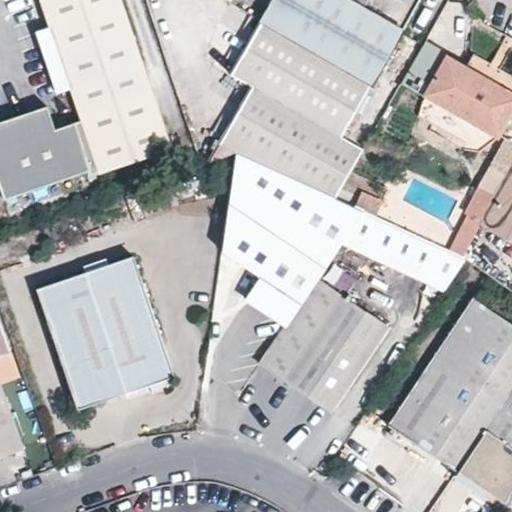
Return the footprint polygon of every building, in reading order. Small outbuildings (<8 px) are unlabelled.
[(101,174),(173,150),(121,0),(47,0),(43,2),(52,30),(72,90),(101,174)] [(273,0),(262,20),(373,83),(402,31),(365,10),(370,0),(273,0)] [(435,45),(463,48),(468,5),(440,1),(435,45)] [(262,20),(231,76),(343,138),(373,83),(262,20)] [(52,30),(37,35),(58,95),(72,90),(52,30)] [(422,78),(438,48),(425,41),(409,70),(422,78)] [(511,74),(470,51),(461,65),(511,92),(511,74)] [(497,136),(511,108),(511,92),(461,65),(443,55),(422,94),(497,136)] [(362,150),(343,138),(231,76),(227,81),(250,93),(211,162),(234,156),(315,190),(335,199),(362,150)] [(0,190),(6,208),(100,175),(83,123),(54,133),(46,109),(0,125),(0,190)] [(260,276),(244,301),(284,328),(317,279),(341,242),(446,289),(466,260),(361,211),(335,199),(315,190),(234,156),(220,252),(260,276)] [(511,162),(494,196),(479,222),(483,224),(511,240),(511,162)] [(459,202),(413,181),(403,204),(448,225),(459,202)] [(479,222),(494,196),(480,188),(450,253),(466,260),(483,224),(479,222)] [(374,212),(379,198),(360,191),(355,205),(374,212)] [(77,409),(173,377),(132,257),(36,290),(77,409)] [(284,328),(258,366),(328,412),(387,326),(317,279),(284,328)] [(511,327),(471,300),(452,329),(388,426),(503,503),(511,490),(511,327)] [(0,454),(22,446),(0,385),(0,454)] [(347,438),(341,459),(370,469),(376,447),(347,438)]
